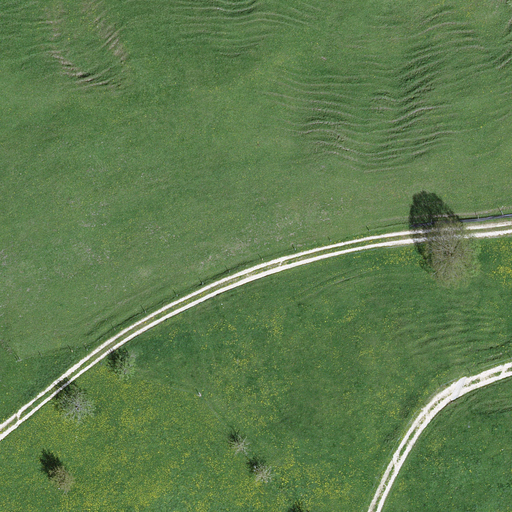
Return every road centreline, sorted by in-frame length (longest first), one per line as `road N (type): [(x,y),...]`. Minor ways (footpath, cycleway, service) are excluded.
road 1 (track): [(0,428),(151,317),(213,289),(293,258),(388,238),(511,227)]
road 2 (track): [(373,511),(395,458),(431,407),(511,367)]
